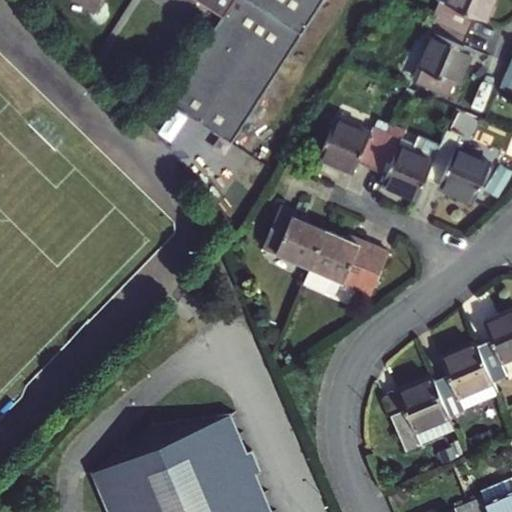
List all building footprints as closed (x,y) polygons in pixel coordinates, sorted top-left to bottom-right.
[(76,0),(94,12),(102,0),(76,0)] [(235,0),(225,16),(169,102),(233,144),(326,0),(235,0)] [(199,0),(225,16),(235,0),(199,0)] [(492,0),(430,0),(429,3),(436,6),(430,20),(466,36),(472,22),(481,26),(492,0)] [(469,53),(460,49),(466,36),(430,20),(424,33),(430,36),(414,72),(424,76),(449,87),(453,89),(469,53)] [(511,55),(511,56),(497,89),(510,95),(511,91),(511,55)] [(449,87),(424,76),(414,98),(439,108),(449,87)] [(366,140),(331,124),(314,162),(351,178),(355,169),(369,175),(385,139),(370,132),(366,140)] [(385,139),(369,175),(384,181),(380,191),(414,206),(424,183),(437,152),(418,144),(410,160),(398,154),(402,147),(385,139)] [(485,173),(437,152),(424,183),(435,188),(433,193),(469,209),(485,173)] [(305,274),(322,235),(295,222),(297,218),(275,208),(256,252),(305,274)] [(383,257),(348,241),(346,245),(322,235),(305,274),(298,289),(320,299),(330,299),(335,288),(363,300),(383,257)] [(486,345),(471,351),(489,390),(502,384),(496,369),(511,362),(511,317),(480,331),(486,345)] [(445,379),(433,384),(449,422),(495,403),(489,390),(471,351),(439,365),(445,379)] [(402,417),(388,423),(403,457),(419,450),(413,438),(449,422),(433,384),(395,401),(402,417)] [(382,407),(388,423),(402,417),(395,401),(382,407)] [(265,511),(253,484),(261,480),(253,460),(245,463),(229,424),(155,433),(99,479),(112,511),(265,511)] [(478,500),(465,505),(468,511),(511,511),(511,483),(510,479),(476,494),(478,500)]
